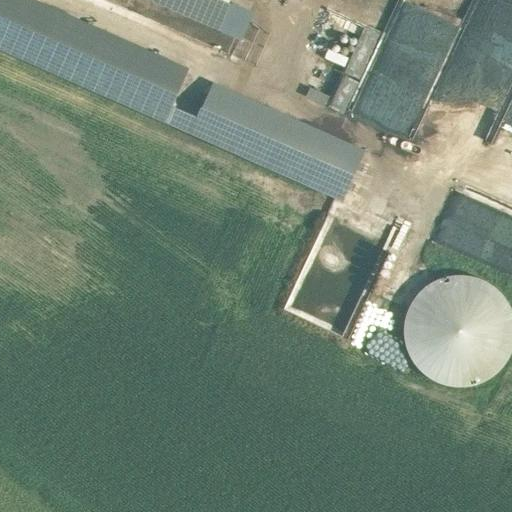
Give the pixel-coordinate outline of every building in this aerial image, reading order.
[(187,68),(32,0),(0,0),(0,48),(164,121),(170,108),(187,68)] [(153,0),(219,27),(230,0),(153,0)] [(347,111),(375,32),(358,26),(333,99),(310,91),(308,97),(347,111)] [(364,151),(215,85),(200,121),(194,134),(342,200),(364,151)] [(200,121),(170,108),(164,121),(194,134),(200,121)] [(504,261),(511,265),(511,161),(470,151),(462,179),(474,186),(480,188),(500,200),(482,231),(508,247),(504,261)] [(511,367),(492,272),(397,291),(417,390),(511,370),(511,367)]
